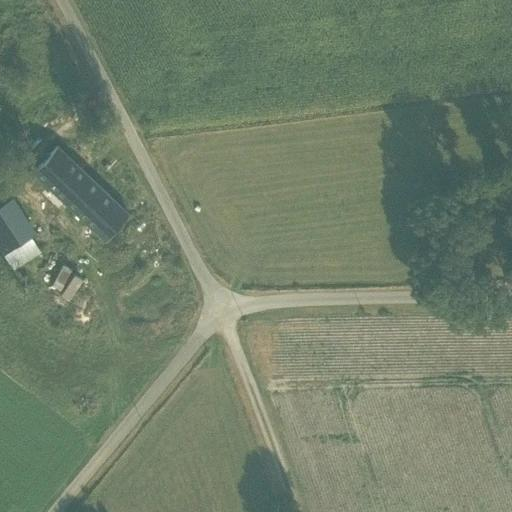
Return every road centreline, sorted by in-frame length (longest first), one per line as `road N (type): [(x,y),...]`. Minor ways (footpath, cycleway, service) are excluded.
road 1 (residential): [(44,511),(198,328),(214,293),(511,289)]
road 2 (track): [(62,0),(214,293),(291,511)]
